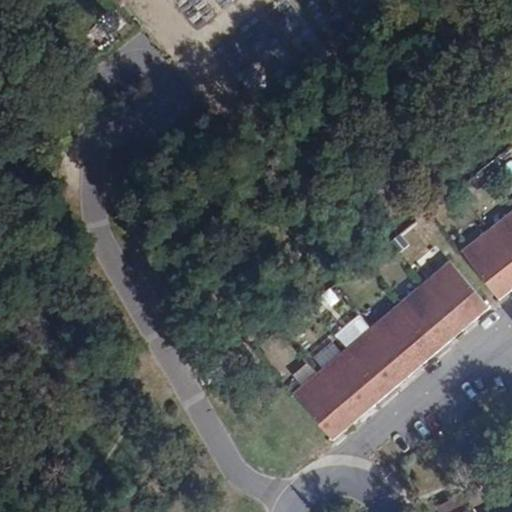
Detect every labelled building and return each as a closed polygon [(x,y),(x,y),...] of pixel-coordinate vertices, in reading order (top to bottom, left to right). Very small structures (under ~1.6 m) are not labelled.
[(511,212),(490,230),(511,257),(511,212)] [(511,288),(511,257),(490,230),(464,251),(501,297),(511,288)] [(426,283),(465,328),(491,306),(452,261),(426,283)] [(400,305),(439,350),(465,328),(426,283),(400,305)] [(374,326),(413,372),(439,350),(400,305),(374,326)] [(348,348),(387,394),(413,372),(374,326),(348,348)] [(323,370),(362,416),(387,394),(348,348),(323,370)] [(297,392),(335,438),(362,416),(323,370),(297,392)] [(511,437),(511,413),(502,417),(510,438),(511,437)] [(466,494),(439,508),(440,511),(479,511),(477,508),(474,509),(466,494)]
